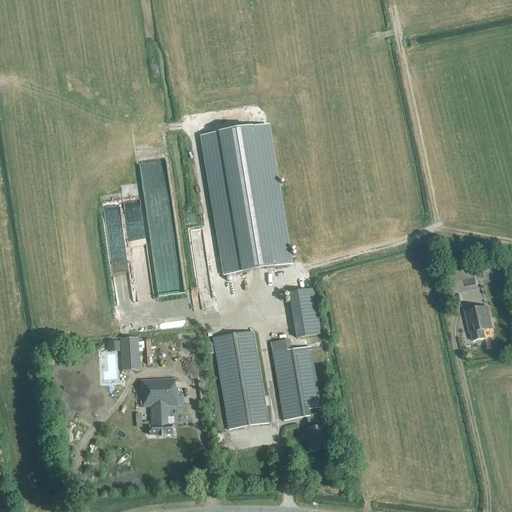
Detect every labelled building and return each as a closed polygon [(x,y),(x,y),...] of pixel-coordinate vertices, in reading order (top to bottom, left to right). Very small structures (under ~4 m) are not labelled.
[(290,266),(267,126),(202,137),(225,277),(290,266)] [(476,287),(473,276),(449,281),(452,292),(476,287)] [(320,335),(313,291),(289,295),(297,339),(320,335)] [(487,311),(465,316),(468,328),(470,328),(470,330),(468,331),(469,336),(472,336),(473,342),(484,340),(482,331),(484,331),(483,325),(490,323),(487,311)] [(229,431),(268,425),(253,334),(214,340),(229,431)] [(140,372),(137,339),(120,340),(122,373),(140,372)] [(308,431),(307,431),(310,453),(326,450),(322,428),(321,428),(319,415),(310,416),(309,410),(321,409),(312,349),(291,352),(289,341),(272,344),(284,422),(306,419),(308,431)] [(119,354),(118,344),(108,345),(109,355),(119,354)] [(167,408),(178,407),(182,407),(182,397),(177,398),(177,390),(175,389),(175,381),(141,383),(142,408),(150,408),(151,427),(149,427),(149,436),(173,435),(173,427),(168,427),(167,408)] [(136,429),(149,428),(148,423),(142,423),(141,415),(136,415),(136,429)]
